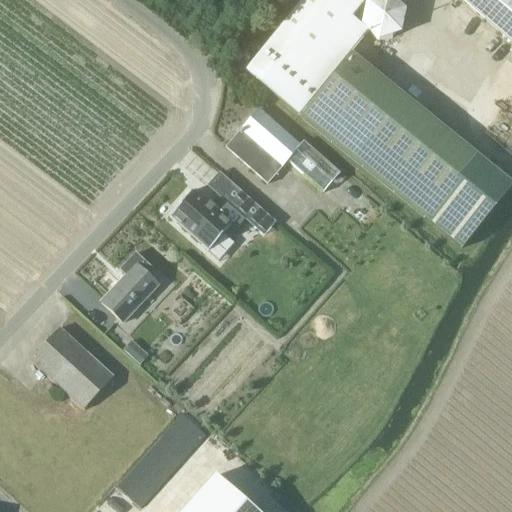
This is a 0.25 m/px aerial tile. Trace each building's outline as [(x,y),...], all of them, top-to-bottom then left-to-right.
[(245,73),(462,250),(511,188),(511,186),(351,55),(368,34),(351,20),(367,0),(300,0),(303,2),(245,73)] [(511,0),(459,0),(483,21),(511,45),(511,0)] [(287,163),(322,193),(339,176),(303,143),(299,147),(258,110),(224,149),(267,186),(287,163)] [(233,186),(223,198),(255,226),(265,215),(233,186)] [(193,191),(169,218),(208,253),(223,235),(228,239),(244,221),(221,200),(214,208),(209,204),(208,205),(193,191)] [(158,288),(146,276),(152,270),(134,254),(119,271),(125,276),(100,304),(123,325),(158,288)] [(59,329),(29,362),(83,411),(113,378),(59,329)] [(253,511),(214,477),(183,511),(253,511)]
